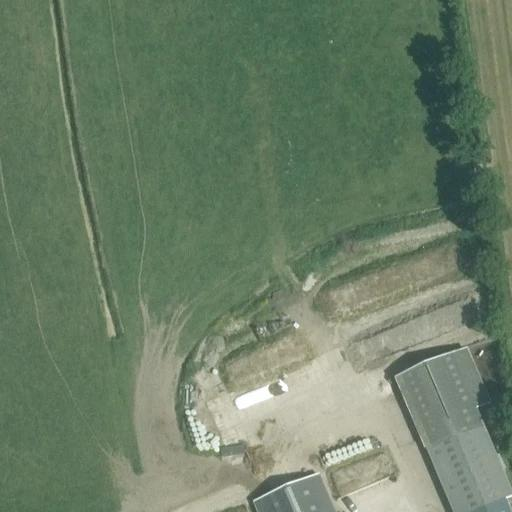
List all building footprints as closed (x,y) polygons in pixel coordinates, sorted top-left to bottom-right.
[(465,349),(396,378),(453,511),(480,511),(511,498),(511,494),(476,410),(488,404),(465,349)] [(270,434),(314,415),(309,404),(304,407),(286,367),(248,383),(270,434)] [(296,456),(336,440),(327,416),(286,432),(296,456)] [(366,511),(401,496),(391,474),(356,489),(366,511)] [(332,511),(317,475),(255,502),(258,511),(332,511)]
